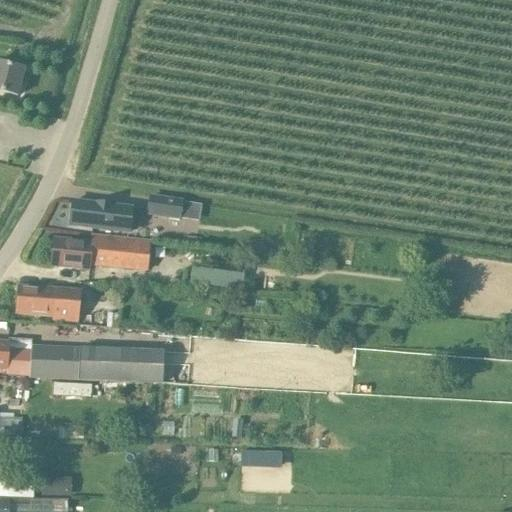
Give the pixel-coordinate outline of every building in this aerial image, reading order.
[(0,92),(17,97),(24,70),(0,63),(0,92)] [(150,197),(147,216),(180,221),(180,218),(198,221),(201,206),(183,203),(183,202),(150,196),(150,197)] [(96,205),(72,202),(69,226),(129,233),(132,209),(111,207),(111,206),(96,204),(96,205)] [(150,240),(92,235),(91,244),(54,240),(51,267),(89,270),(89,266),(147,272),(150,240)] [(197,267),(195,283),(241,290),(243,274),(197,267)] [(81,293),(18,288),(16,314),(53,317),(52,321),(78,323),(81,293)] [(107,313),(106,328),(116,328),(118,314),(107,313)] [(8,343),(0,342),(0,370),(7,371),(7,374),(31,375),(31,378),(157,384),(159,353),(31,346),(31,350),(8,349),(8,343)] [(90,398),(90,386),(53,384),(52,396),(90,398)] [(0,438),(21,439),(21,418),(0,418),(0,438)] [(240,452),(240,469),(267,469),(268,453),(240,452)] [(46,497),(75,497),(76,479),(47,478),(46,497)] [(10,499),(0,499),(0,511),(9,511),(10,500),(10,499)] [(10,500),(9,511),(65,511),(66,501),(10,500)]
